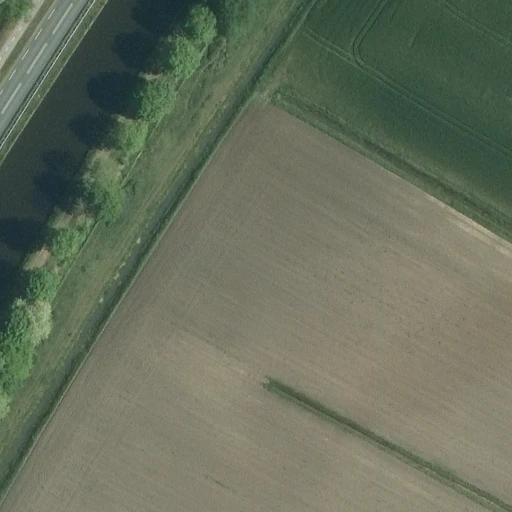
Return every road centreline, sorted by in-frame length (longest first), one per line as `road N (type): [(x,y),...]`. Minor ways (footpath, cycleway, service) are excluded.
road 1 (track): [(202,0),(0,328)]
road 2 (primary): [(0,117),(75,0)]
